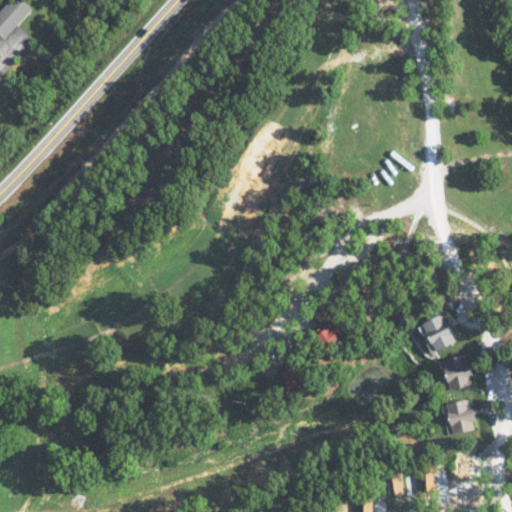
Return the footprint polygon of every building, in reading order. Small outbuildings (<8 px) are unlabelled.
[(0,32),(8,40),(37,9),(27,0),(10,0),(0,11),(0,32)] [(446,314),(425,324),(439,352),(460,342),(446,314)] [(474,385),(471,375),(477,373),(475,363),(469,364),(466,354),(446,358),(453,389),(474,385)] [(298,392),(314,384),(302,361),(286,369),(298,392)] [(454,432),(477,430),(475,419),(480,418),(478,406),(472,407),(471,399),(451,401),(454,432)]
